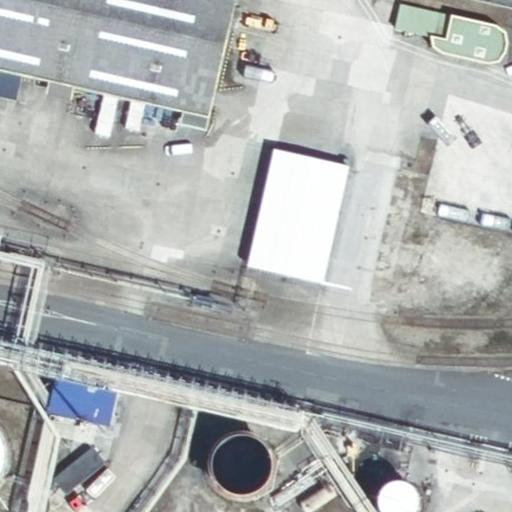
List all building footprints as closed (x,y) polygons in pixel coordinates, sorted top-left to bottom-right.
[(238,0),(0,0),(0,72),(52,84),(77,90),(186,115),(211,121),(238,0)] [(500,29),(403,7),(398,30),(431,39),(434,50),(442,55),(489,67),(501,66),(505,58),(510,47),(507,34),(500,29)] [(77,90),(52,84),(49,94),(75,100),(77,90)] [(209,131),(211,121),(186,115),(184,125),(209,131)] [(322,149),(319,163),(348,169),(351,156),(322,149)] [(322,288),(348,169),(319,163),(274,153),(248,272),(322,288)] [(6,468),(7,463),(8,458),(9,453),(8,448),(7,443),(6,438),(4,434),(1,429),(0,427),(0,477),(1,476),(3,472),(6,468)] [(272,472),(272,469),(272,465),(271,461),(270,457),(269,454),(267,451),(265,448),(262,445),(258,443),(255,441),(252,440),(248,439),(244,439),(241,439),(237,439),(234,440),(230,441),(227,443),(224,445),(221,448),(219,450),(216,454),(215,457),(214,460),(213,464),(213,468),(213,471),(214,475),(215,479),(216,482),(218,486),(221,488),(223,491),(226,493),(229,495),(233,496),(237,497),(240,498),(244,498),(248,497),(252,497),(255,495),(258,493),(261,491),(264,489),(267,486),(268,483),(270,480),(271,476),(272,472)] [(417,507),(417,502),(416,497),(414,492),(411,489),(407,486),(403,484),(398,483),(393,484),(388,486),(384,489),(381,492),(379,497),(378,502),(378,507),(380,511),(415,511),(417,507)]
